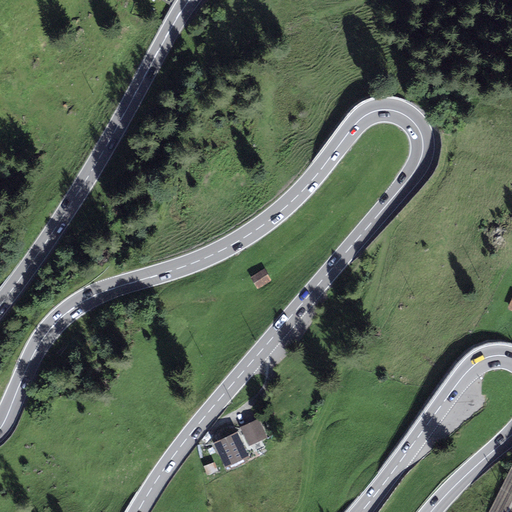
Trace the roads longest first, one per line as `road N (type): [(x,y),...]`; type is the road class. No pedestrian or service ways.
road 1 (secondary): [(0,424),(44,332),(68,308),(249,233),(302,188),(363,114),(401,111),(421,148),(414,171),(182,442),(135,511)]
road 2 (secondary): [(188,0),(82,185),(0,303)]
road 3 (secondary): [(361,511),(459,379),(486,357),(511,357)]
